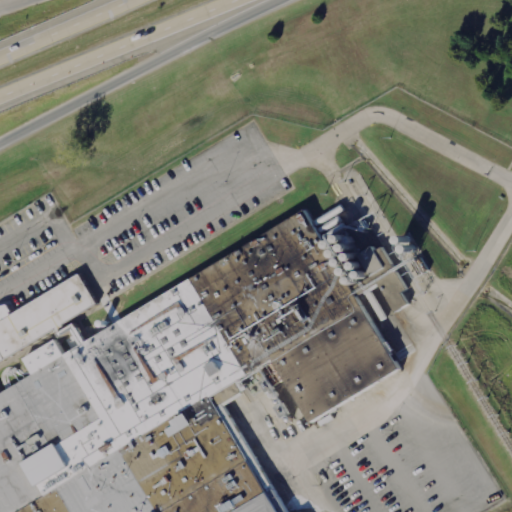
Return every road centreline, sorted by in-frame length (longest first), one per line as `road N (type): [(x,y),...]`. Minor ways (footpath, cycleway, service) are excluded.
road 1 (trunk): [(0,144),(290,0)]
road 2 (trunk): [(0,97),(233,0)]
road 3 (trunk): [(123,0),(0,51)]
